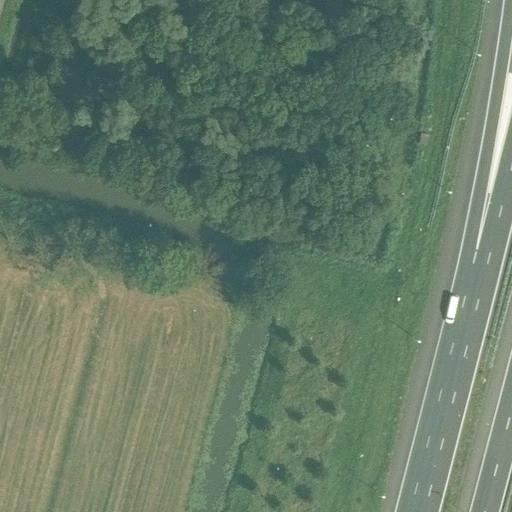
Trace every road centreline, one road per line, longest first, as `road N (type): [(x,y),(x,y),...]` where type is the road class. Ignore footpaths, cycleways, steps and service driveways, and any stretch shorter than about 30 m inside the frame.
road 1 (motorway): [(509,0),(471,228),(476,272)]
road 2 (motorway): [(476,272),(416,511)]
